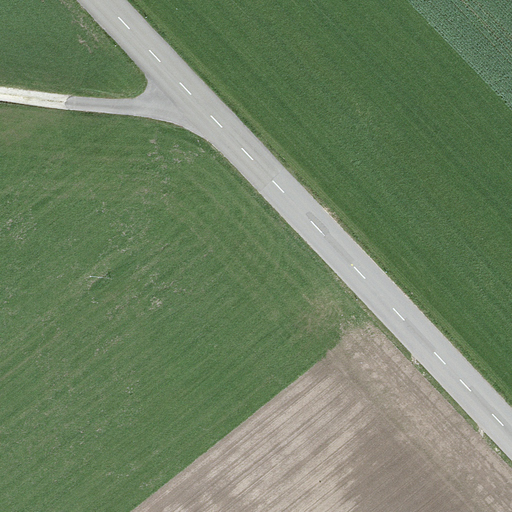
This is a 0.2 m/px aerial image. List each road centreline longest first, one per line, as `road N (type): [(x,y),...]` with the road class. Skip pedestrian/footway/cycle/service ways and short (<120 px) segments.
road 1 (primary): [(511,435),(102,0)]
road 2 (track): [(0,93),(134,105),(194,98)]
